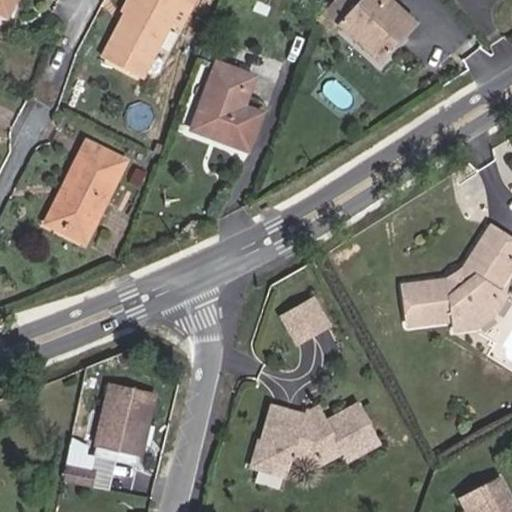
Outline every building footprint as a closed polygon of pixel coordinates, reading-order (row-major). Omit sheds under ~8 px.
[(0,0),(0,12),(8,17),(16,0),(0,0)] [(139,0),(131,16),(126,13),(111,41),(103,57),(142,77),(150,62),(170,24),(179,28),(193,0),(139,0)] [(129,0),(123,11),(126,13),(131,16),(139,0),(129,0)] [(415,24),(389,0),(360,0),(346,15),(388,55),(415,24)] [(339,24),(382,62),(388,55),(346,15),(339,24)] [(244,106),(255,77),(217,63),(193,128),(248,149),(261,114),(244,106)] [(124,162),(87,145),(64,191),(70,194),(54,225),(85,239),(124,162)] [(64,191),(48,221),(54,225),(70,194),(64,191)] [(454,280),(407,287),(412,326),(441,322),(458,320),(477,317),(490,308),(499,292),(511,271),(511,240),(491,228),(465,271),(463,275),(465,278),(456,283),(454,280)] [(463,275),(454,280),(456,283),(465,278),(463,275)] [(497,315),(508,297),(499,292),(490,308),(477,317),(458,320),(459,330),(481,327),(497,315)] [(314,333),(329,325),(315,299),(300,307),(314,333)] [(298,342),(314,333),(300,307),(284,316),(298,342)] [(98,445),(141,455),(155,397),(111,387),(98,445)] [(304,418),(272,409),(262,442),(256,460),(286,469),(290,458),(318,467),(344,453),(349,461),(379,444),(359,406),(326,423),(320,410),(306,417),(304,418)] [(308,411),(308,408),(306,417),(320,410),(318,406),(308,411)] [(250,466),(284,476),(286,469),(256,460),(262,442),(257,440),(250,466)] [(90,488),(93,472),(67,467),(64,483),(90,488)] [(511,511),(511,510),(511,502),(503,485),(500,480),(462,502),(467,511),(511,511)]
